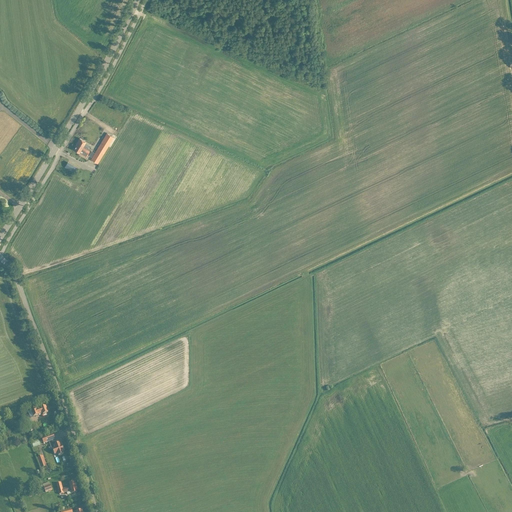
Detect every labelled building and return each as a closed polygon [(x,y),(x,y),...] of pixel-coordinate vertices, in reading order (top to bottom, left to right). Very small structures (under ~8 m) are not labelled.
[(94,155),(91,159),(93,160),(98,163),(114,137),(107,133),(97,150),(94,155)] [(77,145),(74,149),(79,151),(80,152),(81,149),(88,154),(90,150),(91,149),(84,145),(86,141),(84,140),(80,138),(77,142),(76,145),(77,145)] [(66,162),(64,167),(76,172),(78,167),(66,162)] [(31,411),(28,412),(30,418),(34,417),(39,415),(38,415),(42,413),(43,415),(48,413),(46,406),(41,408),(37,410),(36,408),(31,410),(31,411)] [(24,421),(26,424),(24,425),(26,428),(27,427),(29,433),(34,431),(29,420),(24,421)] [(41,438),(44,444),(55,440),(53,433),(41,438)] [(55,445),(56,448),(53,449),(55,454),(58,453),(59,456),(64,454),(62,451),(63,450),(62,447),(61,447),(59,443),(57,444),(56,442),(53,443),(54,445),(55,445)] [(46,466),(43,456),(37,458),(41,468),(46,466)] [(63,489),(61,483),(57,484),(59,495),(64,493),(71,491),(72,494),(77,492),(75,486),(76,486),(75,482),(69,483),(70,487),(63,489)]
